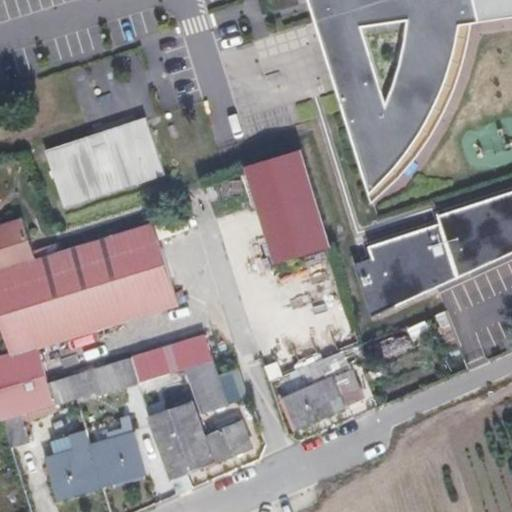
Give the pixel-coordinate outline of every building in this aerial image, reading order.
[(311,0),(369,189),(395,162),(423,121),(446,75),(456,44),(462,21),(476,17),(473,0),(311,0)] [(85,142),(40,157),(60,214),(159,181),(140,123),(99,137),(102,147),(88,152),(85,142)] [(54,411),(47,394),(33,356),(83,339),(55,260),(28,269),(14,229),(0,233),(0,340),(9,366),(0,368),(0,430),(0,432),(54,411)] [(172,309),(144,230),(55,260),(83,339),(172,309)] [(195,370),(186,345),(127,365),(136,390),(184,373),(195,370)] [(225,408),(211,364),(195,370),(184,373),(199,418),(225,408)] [(136,390),(127,365),(90,378),(97,395),(99,402),(136,390)] [(349,373),(278,404),(291,435),(362,404),(349,373)] [(97,395),(90,378),(66,387),(72,405),(97,395)] [(72,405),(66,387),(47,394),(54,411),(72,405)] [(210,469),(189,409),(147,423),(169,486),(210,469)] [(240,426),(205,440),(216,467),(252,451),(240,426)] [(144,482),(131,439),(87,452),(101,494),(144,482)] [(101,494),(87,452),(39,467),(52,508),(101,494)]
